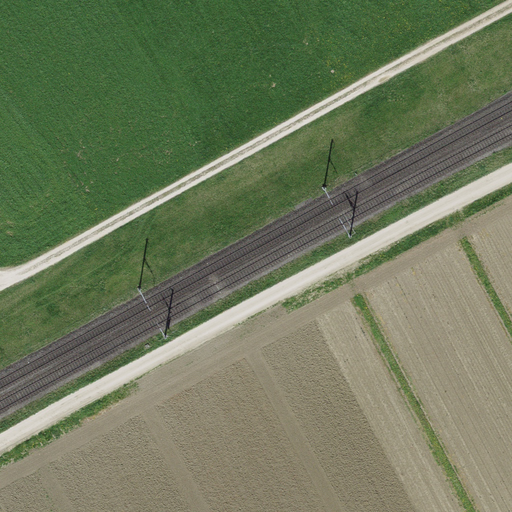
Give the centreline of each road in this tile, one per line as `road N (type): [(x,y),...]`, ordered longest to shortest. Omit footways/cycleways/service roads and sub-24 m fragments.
road 1 (track): [(0,285),(511,4)]
road 2 (track): [(511,172),(0,443)]
